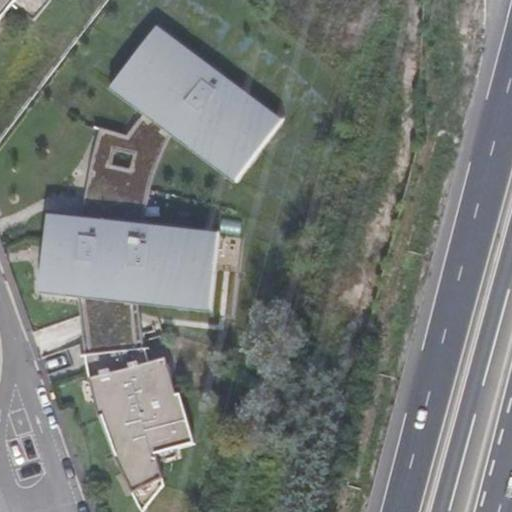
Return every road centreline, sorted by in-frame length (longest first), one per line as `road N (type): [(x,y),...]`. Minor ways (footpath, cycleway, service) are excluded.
road 1 (motorway): [(511,68),(392,511)]
road 2 (residential): [(0,302),(69,509),(0,507)]
road 3 (motorway): [(440,511),(511,241)]
